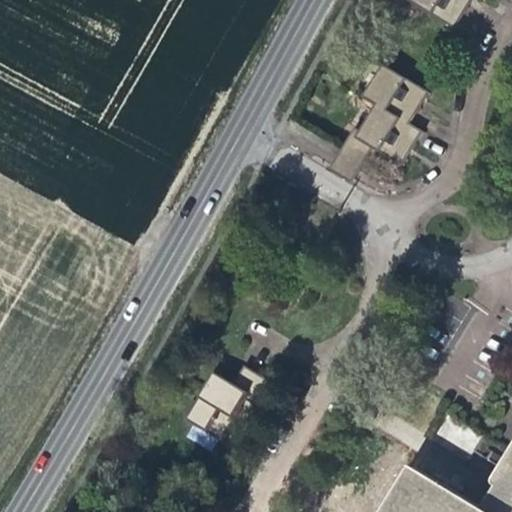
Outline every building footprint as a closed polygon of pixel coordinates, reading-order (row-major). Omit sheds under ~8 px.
[(445,50),(464,17),(468,20),(479,0),(411,0),(399,22),(445,50)] [(344,148),(366,163),(374,149),(403,167),(422,133),(410,126),(430,95),(383,67),(365,99),(378,107),(362,132),(356,129),(344,148)] [(353,184),(366,163),(344,148),(330,171),(353,184)] [(210,452),(236,411),(243,415),(259,389),(234,374),(222,392),(204,381),(174,429),(210,452)] [(511,511),(511,439),(497,466),(469,450),(460,463),(488,479),(480,494),(485,497),(476,511),(459,511),(403,479),(383,511),(511,511)]
